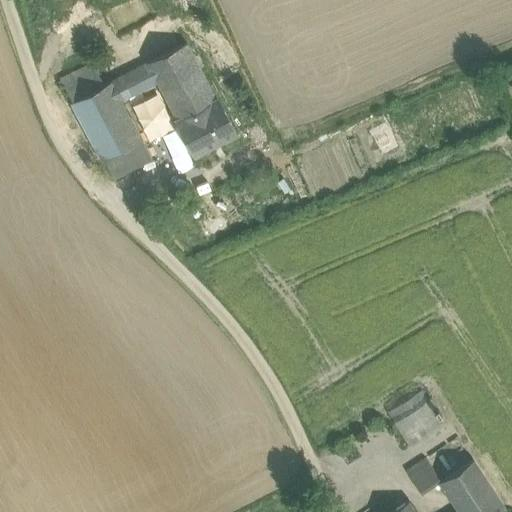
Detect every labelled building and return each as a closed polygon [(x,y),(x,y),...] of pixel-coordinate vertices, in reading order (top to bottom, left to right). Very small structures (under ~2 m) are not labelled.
[(186,40),(147,61),(156,79),(177,119),(216,98),(186,40)] [(104,83),(92,61),(61,78),(103,158),(105,157),(141,138),(130,114),(123,117),(114,101),(104,83)] [(147,61),(104,83),(114,101),(156,79),(147,61)] [(216,98),(177,119),(197,155),(236,135),(216,98)] [(141,138),(105,157),(115,177),(152,158),(141,138)] [(431,396),(393,420),(409,444),(446,420),(431,396)] [(473,458),(440,479),(424,456),(405,468),(420,491),(439,479),(458,509),(460,511),(497,511),(505,507),(473,458)] [(415,511),(407,499),(387,511),(415,511)]
